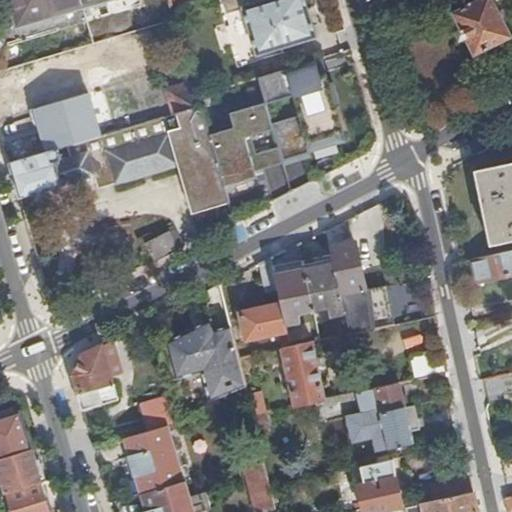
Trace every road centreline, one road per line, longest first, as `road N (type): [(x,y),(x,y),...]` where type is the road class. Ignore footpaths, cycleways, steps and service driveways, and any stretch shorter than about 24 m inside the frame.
road 1 (residential): [(411,168),(36,340)]
road 2 (residential): [(497,511),(441,238),(411,168)]
road 3 (residential): [(36,340),(86,511)]
road 4 (residential): [(353,0),(411,168)]
road 5 (residential): [(0,212),(36,340)]
